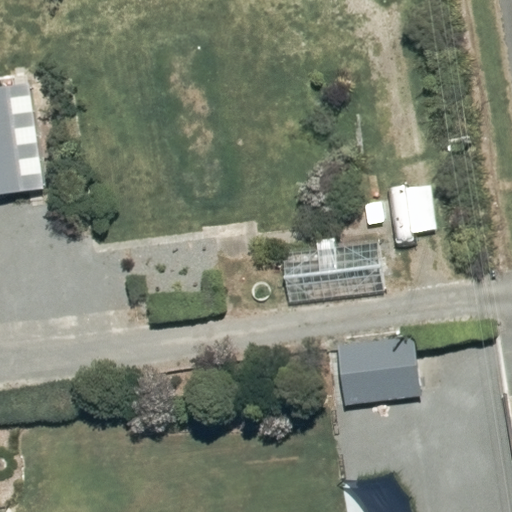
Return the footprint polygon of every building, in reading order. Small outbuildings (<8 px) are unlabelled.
[(125,49),(134,128),(155,126),(161,164),(207,158),(201,120),(204,120),(194,36),(213,34),(209,0),(43,0),(44,6),(88,0),(108,0),(105,6),(109,41),(119,50),(125,49)] [(163,175),(170,233),(216,217),(210,170),(163,175)] [(256,287),(351,275),(345,223),(249,235),(256,287)] [(67,309),(57,229),(0,237),(0,302),(23,314),(67,309)] [(312,388),(389,379),(382,319),(305,329),(312,388)]
